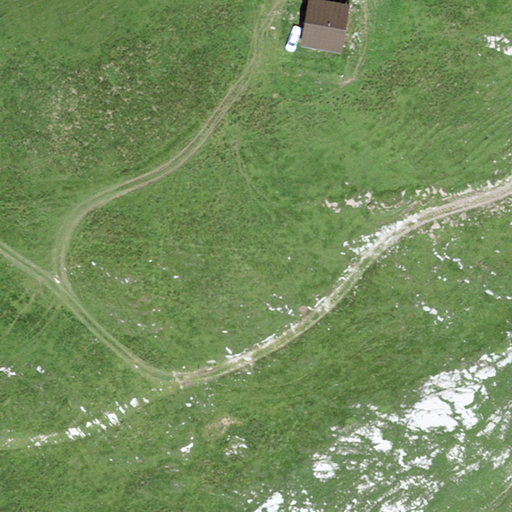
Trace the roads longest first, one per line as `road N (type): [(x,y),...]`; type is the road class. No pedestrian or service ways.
road 1 (track): [(176,377),(210,374),(280,343),(382,245),(511,187)]
road 2 (track): [(256,54),(180,155),(69,221),(61,283),(94,336)]
road 3 (track): [(0,269),(49,316),(176,377)]
